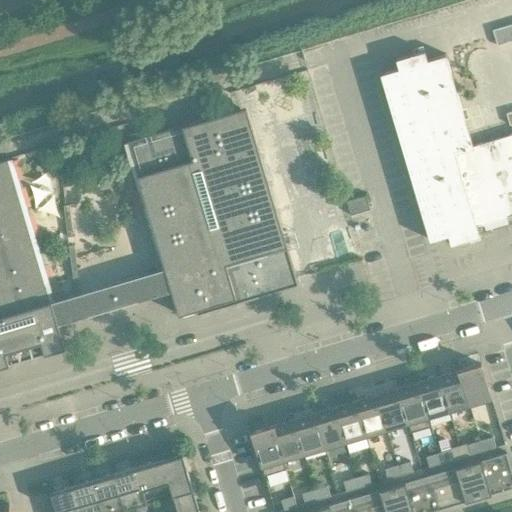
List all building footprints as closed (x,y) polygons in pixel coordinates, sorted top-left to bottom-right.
[(511,23),(492,29),(497,45),(511,40),(511,23)] [(448,234),(451,243),(479,234),(476,225),(460,169),(478,164),(473,145),(445,53),(427,59),(424,49),(396,58),(398,67),(380,72),(429,239),(448,234)] [(164,267),(51,301),(8,158),(0,160),(0,366),(65,347),(56,319),(75,313),(169,285),(178,313),(178,314),(180,313),(195,309),(196,313),(196,314),(200,313),(298,284),(296,277),(258,149),(245,106),(239,108),(127,141),(164,267)] [(476,225),(511,214),(511,133),(473,145),(478,164),(460,169),(476,225)] [(370,209),(365,195),(346,201),(350,215),(370,209)] [(491,398),(481,363),(459,370),(469,404),(491,398)] [(438,376),(448,410),(469,404),(459,370),(438,376)] [(418,382),(428,416),(448,410),(438,376),(418,382)] [(428,416),(418,382),(397,388),(407,422),(410,432),(431,426),(428,416)] [(407,422),(397,388),(376,394),(386,429),(407,422)] [(355,400),(366,435),(386,429),(376,394),(355,400)] [(366,435),(355,400),(335,407),(345,441),(366,435)] [(314,413),(324,447),(345,441),(335,407),(314,413)] [(324,447),(314,413),(293,419),(303,453),(324,447)] [(293,419),(285,421),(273,425),(283,459),(303,453),(293,419)] [(251,431),(264,475),(286,469),(283,459),(273,425),(251,431)] [(496,446),(493,436),(480,440),(483,450),(496,446)] [(467,444),(470,454),(483,450),(480,440),(467,444)] [(454,459),(451,448),(438,452),(441,463),(454,459)] [(182,452),(162,458),(168,479),(178,511),(195,507),(198,506),(182,452)] [(438,452),(426,456),(429,466),(441,463),(438,452)] [(511,487),(511,471),(506,452),(467,463),(478,498),(511,487)] [(134,466),(140,488),(168,479),(162,458),(158,459),(134,466)] [(413,471),(410,461),(397,464),(400,475),(413,471)] [(478,498),(467,463),(430,474),(440,509),(478,498)] [(384,468),(387,479),(400,475),(397,464),(384,468)] [(113,473),(124,508),(145,502),(134,466),(113,473)] [(111,511),(124,508),(113,473),(93,479),(102,511),(111,511)] [(371,483),(368,473),(355,477),(359,487),(371,483)] [(428,511),(440,509),(430,474),(392,485),(399,511),(428,511)] [(355,477),(343,480),(346,491),(359,487),(355,477)] [(72,485),(79,511),(102,511),(93,479),(72,485)] [(50,491),(56,511),(79,511),(72,485),(50,491)] [(330,496),(327,485),(314,489),(317,499),(330,496)] [(399,511),(392,485),(354,497),(358,511),(399,511)] [(302,493),(305,503),(317,499),(314,489),(302,493)] [(294,495),(281,499),(284,509),(297,505),(294,495)] [(358,511),(354,497),(316,508),(316,511),(358,511)] [(146,505),(147,509),(147,511),(154,511),(152,503),(146,505)]
